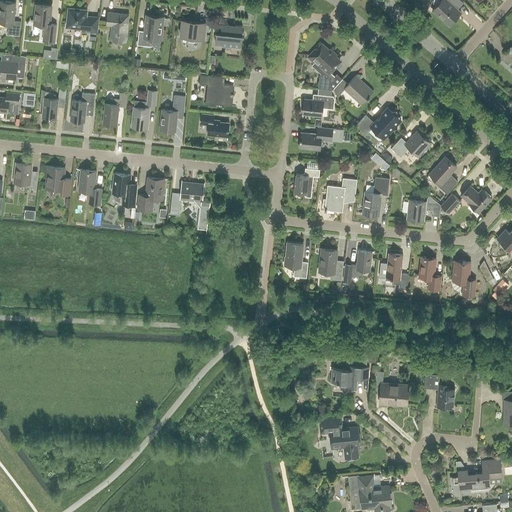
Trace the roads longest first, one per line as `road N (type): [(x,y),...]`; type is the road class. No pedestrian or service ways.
road 1 (residential): [(280,175),(274,219),(465,240),(511,196)]
road 2 (residential): [(244,171),(0,145)]
road 3 (residential): [(511,161),(331,0)]
road 4 (residential): [(480,382),(474,440),(428,440),(414,449),(435,511)]
road 5 (residential): [(290,77),(255,74),(244,171)]
